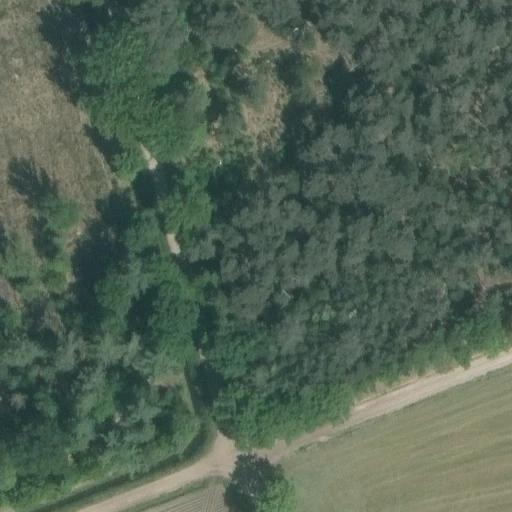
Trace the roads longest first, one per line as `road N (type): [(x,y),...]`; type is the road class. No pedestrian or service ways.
road 1 (track): [(113,0),(202,359)]
road 2 (track): [(232,461),(511,352)]
road 3 (track): [(102,511),(232,461)]
